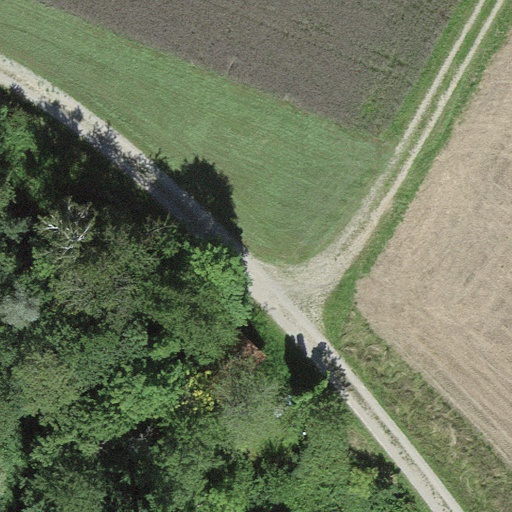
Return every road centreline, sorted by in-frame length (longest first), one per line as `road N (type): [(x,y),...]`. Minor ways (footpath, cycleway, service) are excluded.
road 1 (track): [(448,511),(293,321),(175,204),(99,136),(0,71)]
road 2 (track): [(293,321),(356,241),(495,0)]
